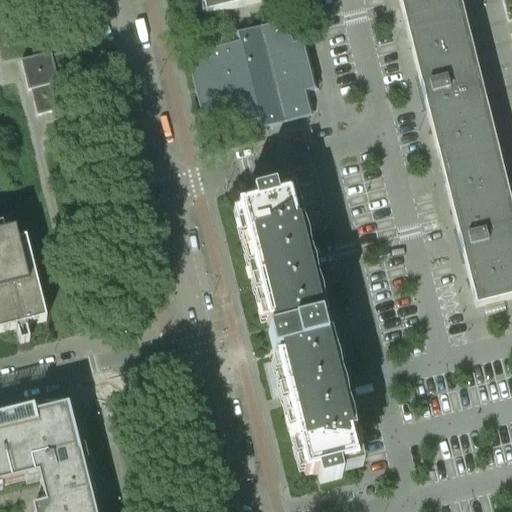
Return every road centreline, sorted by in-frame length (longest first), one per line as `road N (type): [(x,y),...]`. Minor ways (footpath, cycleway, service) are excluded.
road 1 (residential): [(361,511),(406,500),(320,152)]
road 2 (residential): [(320,152),(383,136),(346,0)]
road 3 (residential): [(0,388),(199,339)]
road 4 (tertiary): [(163,192),(115,0)]
road 5 (tertiary): [(243,511),(199,339)]
road 6 (residential): [(320,152),(163,192)]
road 7 (tertiary): [(199,339),(163,192)]
